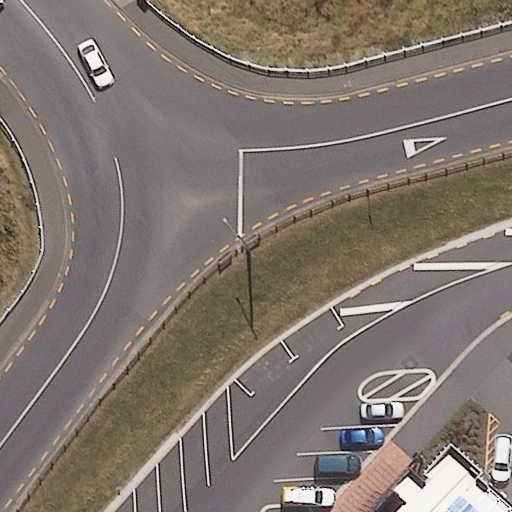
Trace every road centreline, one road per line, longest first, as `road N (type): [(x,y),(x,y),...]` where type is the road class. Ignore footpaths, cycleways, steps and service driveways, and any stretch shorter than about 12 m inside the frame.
road 1 (residential): [(116,159),(326,144),(511,99)]
road 2 (tertiary): [(116,159),(123,225),(111,279),(64,363),(0,448)]
road 3 (tertiary): [(20,0),(87,87),(116,159)]
